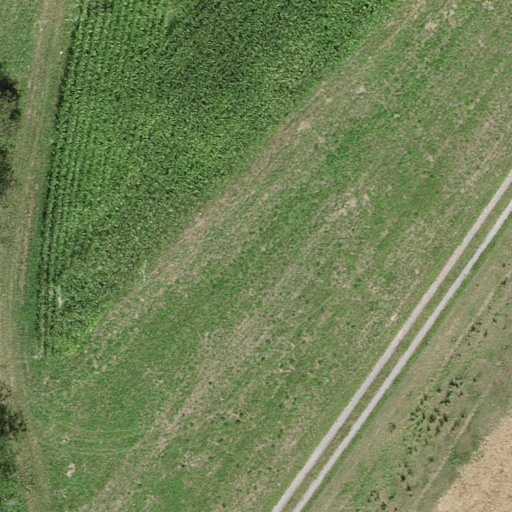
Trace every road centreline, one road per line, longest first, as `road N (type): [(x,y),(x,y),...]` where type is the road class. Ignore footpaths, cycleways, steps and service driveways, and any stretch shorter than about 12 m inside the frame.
road 1 (track): [(273,511),(511,176)]
road 2 (track): [(0,264),(45,0)]
road 3 (track): [(26,511),(0,373)]
